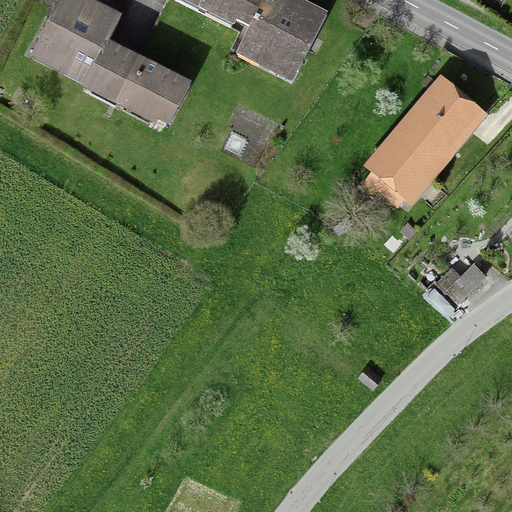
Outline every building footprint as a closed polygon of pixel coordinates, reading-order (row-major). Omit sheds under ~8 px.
[(120,17),(84,0),(56,0),(27,59),(84,88),(107,45),(120,17)] [(246,30),(261,0),(171,0),(142,56),(167,70),(201,6),(246,30)] [(295,77),(326,18),(289,0),(261,0),(246,30),(238,48),(295,77)] [(189,87),(107,45),(84,88),(167,130),(189,87)] [(399,209),(482,116),(445,83),(362,177),(399,209)] [(486,279),(475,267),(447,294),(458,305),(486,279)] [(380,382),(365,369),(356,380),(371,393),(380,382)]
